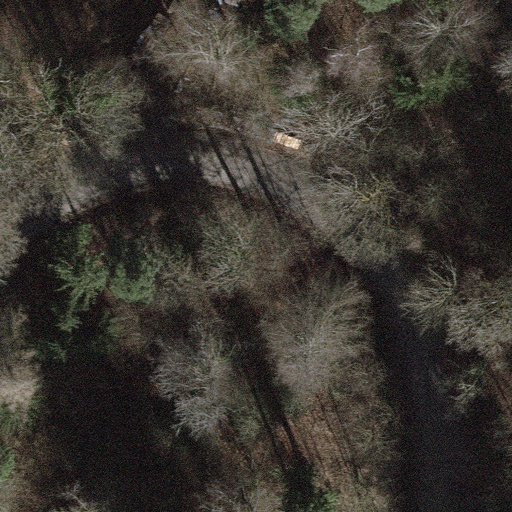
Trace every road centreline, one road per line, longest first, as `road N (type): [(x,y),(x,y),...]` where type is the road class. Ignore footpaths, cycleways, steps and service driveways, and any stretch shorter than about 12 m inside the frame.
road 1 (track): [(438,511),(427,383),(406,303),(371,245),(288,180),(224,159),(127,163),(55,198),(0,258)]
road 2 (track): [(127,163),(210,3)]
